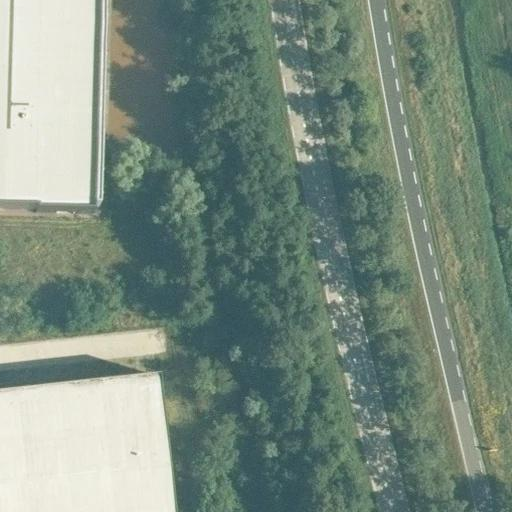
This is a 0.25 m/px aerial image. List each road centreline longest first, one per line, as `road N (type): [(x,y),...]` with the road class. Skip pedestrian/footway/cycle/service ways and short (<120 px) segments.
road 1 (primary): [(282,0),(333,266),(392,511)]
road 2 (primary): [(485,511),(412,200),(376,0)]
